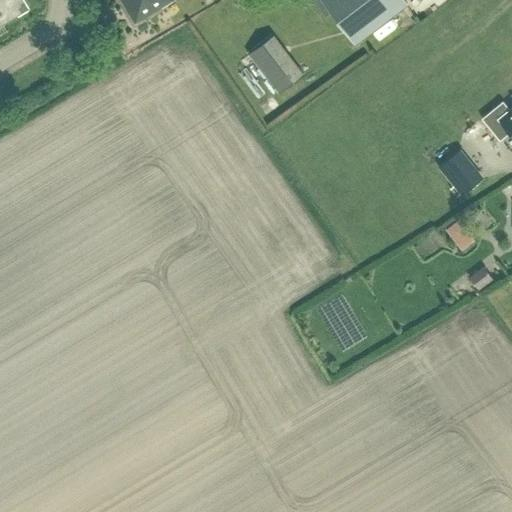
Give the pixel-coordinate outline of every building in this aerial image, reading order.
[(25,0),(0,0),(0,25),(26,11),(27,4),(25,0)] [(123,0),(136,21),(169,0),(123,0)] [(322,0),(354,42),(407,2),(405,0),(322,0)] [(273,34),(248,53),(279,92),(303,74),(273,34)] [(500,139),(510,130),(511,132),(511,108),(510,110),(502,100),(482,117),(500,139)] [(483,176),(460,148),(438,166),(461,194),(483,176)] [(456,247),(469,239),(456,218),(442,226),(456,247)] [(483,265),(469,276),(480,291),(494,281),(483,265)]
